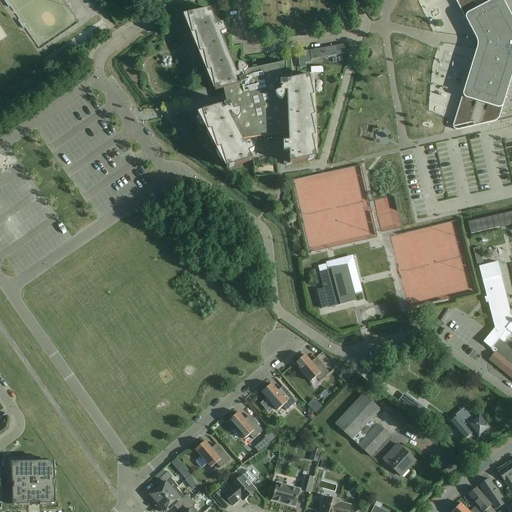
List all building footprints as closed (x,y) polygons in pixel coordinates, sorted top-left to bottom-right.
[(511,18),(502,0),(453,0),(475,38),(476,39),(476,40),(477,42),(477,43),(477,45),(477,46),(477,48),(477,49),(464,90),(453,124),(453,125),(453,126),(453,127),(454,128),(454,129),(455,130),(456,130),(458,130),(495,122),(496,121),(497,121),(498,120),(499,119),(499,117),(511,75),(511,18)] [(224,90),(240,85),(236,74),(220,35),(226,33),(222,24),(216,26),(210,9),(187,15),(192,35),(195,34),(200,54),(203,53),(207,73),(211,72),(215,92),(224,90)] [(344,45),(310,51),(311,60),(346,54),(344,45)] [(224,90),(227,105),(241,139),(288,133),(286,82),(286,62),(247,71),(247,69),(245,67),(242,65),(239,64),(238,67),(238,71),(239,73),(236,74),(240,85),(224,90)] [(286,82),(288,133),(288,143),(283,143),(283,152),(289,152),(289,164),(316,158),(313,147),(312,147),(312,139),(315,138),(312,127),(311,127),(311,118),(314,118),(312,106),(310,107),(309,99),(310,99),(310,84),(309,77),(290,81),(290,82),(286,82)] [(241,139),(227,105),(220,108),(220,107),(202,113),(207,133),(211,132),(217,151),(220,150),(226,169),(252,162),(248,154),(253,151),(249,143),(244,146),(241,139)] [(511,213),(467,224),(469,236),(511,226),(511,232),(511,213)] [(26,215),(22,218),(29,229),(33,226),(26,215)] [(511,350),(504,343),(511,334),(511,321),(511,323),(508,320),(509,319),(509,317),(510,314),(508,312),(507,311),(509,308),(506,306),(506,304),(507,302),(504,300),(504,299),(506,298),(500,276),(501,276),(498,262),(479,267),(483,280),(487,297),(489,303),(495,329),(484,342),(492,349),(493,347),(497,351),(489,360),(511,378),(511,350)] [(322,309),(329,307),(329,308),(356,301),(347,266),(337,268),(331,270),(320,273),(322,282),(324,289),(317,290),(320,301),(322,309)] [(305,355),(303,357),(302,357),(302,356),(301,356),(300,356),(299,356),(298,356),(297,357),(296,358),(296,359),(296,360),(296,361),(296,362),(297,362),(295,364),(311,382),(316,378),(320,382),(330,374),(327,370),(320,362),(315,367),(305,355)] [(271,384),(270,386),(269,385),(268,385),(267,385),(266,385),(265,385),(264,385),(263,386),(263,387),(263,388),(263,389),(263,390),(263,391),(264,391),(262,393),(268,400),(277,411),(283,406),(287,411),(297,402),(293,398),(287,391),(281,396),(271,384)] [(380,410),(371,402),(364,395),(336,425),(352,440),(371,420),(380,410)] [(414,401),(409,408),(422,417),(427,410),(414,401)] [(311,421),(316,417),(311,411),(307,415),(311,421)] [(238,413),(236,415),(236,414),(235,414),(234,413),(233,413),(232,414),(231,414),(230,415),(230,416),(229,417),(229,418),(230,419),(230,420),(228,422),(244,440),(249,435),(253,440),(263,431),(253,420),(248,424),(238,413)] [(479,438),(490,428),(479,416),(474,421),(469,415),(460,422),(456,417),(450,421),(465,439),(474,432),(479,438)] [(371,457),(390,437),(371,420),(352,440),(371,457)] [(269,443),(276,438),(270,431),(264,437),(269,443)] [(195,450),(201,457),(196,461),(196,463),(201,468),(203,469),(208,465),(211,469),(216,464),(220,469),(230,460),(227,456),(220,448),(215,453),(205,442),(203,443),(201,442),(198,442),(197,444),(196,446),(197,449),(195,450)] [(398,445),(390,453),(383,460),(401,477),(416,461),(398,445)] [(320,450),(313,448),(309,460),(317,462),(320,450)] [(33,457),(7,458),(8,464),(8,469),(8,473),(8,478),(8,484),(14,484),(14,489),(12,489),(13,503),(14,503),(20,502),(20,505),(19,505),(19,506),(29,506),(29,504),(40,504),(40,506),(49,505),(49,502),(55,501),(55,502),(55,488),(54,488),(54,482),(55,482),(54,469),(51,470),(51,463),(51,462),(38,463),(33,463),(33,457)] [(511,463),(498,473),(504,482),(509,489),(507,490),(511,497),(511,463)] [(220,490),(213,496),(225,510),(231,504),(233,506),(241,499),(243,501),(256,490),(250,483),(255,479),(249,471),(243,476),(230,487),(231,488),(224,494),(220,490)] [(172,478),(168,472),(158,481),(163,486),(151,496),(153,498),(151,500),(156,507),(178,487),(171,478),(172,478)] [(191,476),(187,480),(197,492),(201,488),(191,476)] [(309,494),(314,478),(306,476),(302,491),(309,494)] [(505,504),(489,480),(479,486),(496,510),(505,504)] [(277,484),(275,491),(272,501),(295,508),(300,490),(277,484)] [(182,508),(192,500),(187,494),(184,497),(177,488),(173,491),(156,507),(155,507),(155,508),(156,507),(160,511),(162,511),(164,511),(167,511),(178,503),(182,508)] [(492,506),(476,488),(468,495),(482,511),(484,511),(485,511),(494,511),(490,507),(492,506)] [(358,499),(368,501),(370,494),(360,491),(358,499)] [(320,510),(322,511),(321,511),(349,511),(351,506),(339,503),(340,502),(324,498),(320,510)] [(197,511),(193,507),(196,505),(192,500),(182,508),(185,511),(197,511)]
